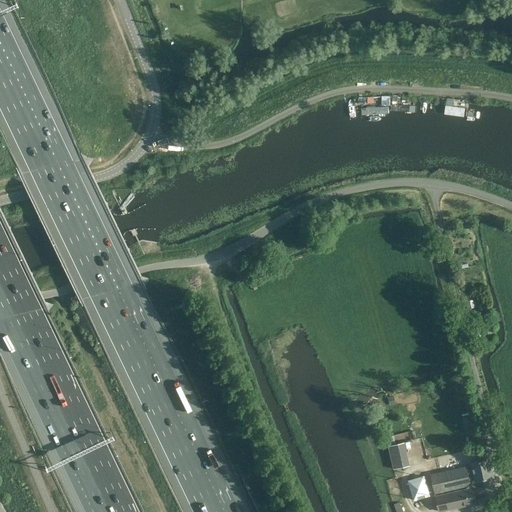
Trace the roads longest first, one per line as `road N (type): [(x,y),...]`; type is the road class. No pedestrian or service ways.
road 1 (unclassified): [(511,206),(433,183),(369,187),(305,208),(216,257),(0,304)]
road 2 (motorway): [(212,511),(0,68)]
road 3 (unclassified): [(511,98),(348,89),(224,143),(175,144),(150,133)]
road 4 (unknown): [(108,0),(144,100),(138,129),(111,161),(0,191)]
road 5 (track): [(196,262),(302,511)]
road 6 (motorway): [(0,275),(113,511)]
road 7 (unclassified): [(0,201),(112,172),(150,133)]
road 8 (unclassified): [(150,133),(154,93),(119,0)]
